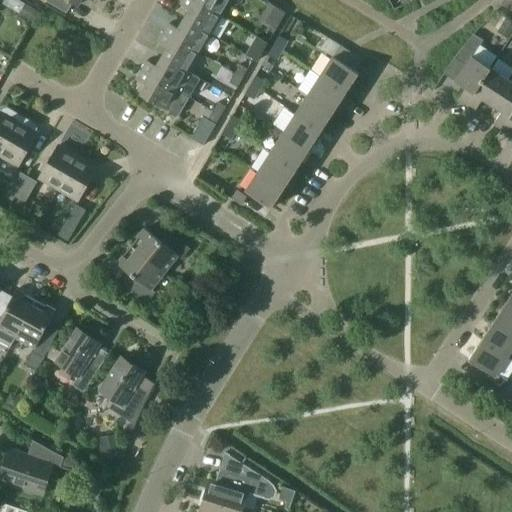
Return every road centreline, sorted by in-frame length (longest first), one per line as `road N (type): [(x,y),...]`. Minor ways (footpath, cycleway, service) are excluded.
road 1 (residential): [(149,511),(197,408),(280,293)]
road 2 (residential): [(283,258),(314,236),(338,190),(378,159),(408,145),(468,144)]
road 3 (residential): [(423,385),(280,293)]
road 4 (residential): [(511,251),(423,385)]
road 5 (residential): [(283,258),(181,193),(144,184)]
road 6 (residential): [(170,348),(80,291),(62,266)]
road 7 (residential): [(79,112),(143,0)]
